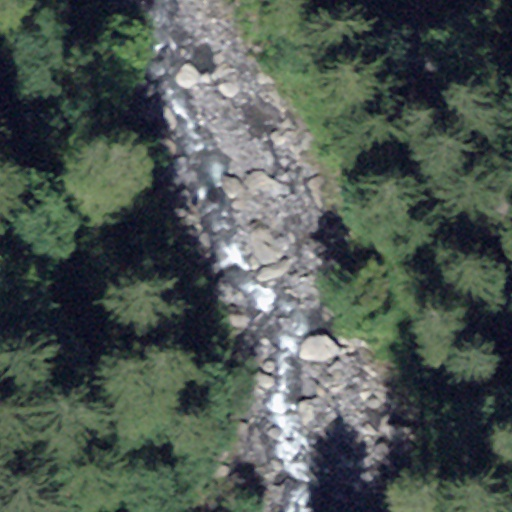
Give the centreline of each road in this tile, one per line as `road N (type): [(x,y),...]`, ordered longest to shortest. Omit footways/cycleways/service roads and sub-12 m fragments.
road 1 (track): [(293,0),(305,17),(414,67),(442,101),(511,238)]
road 2 (track): [(511,392),(443,511)]
